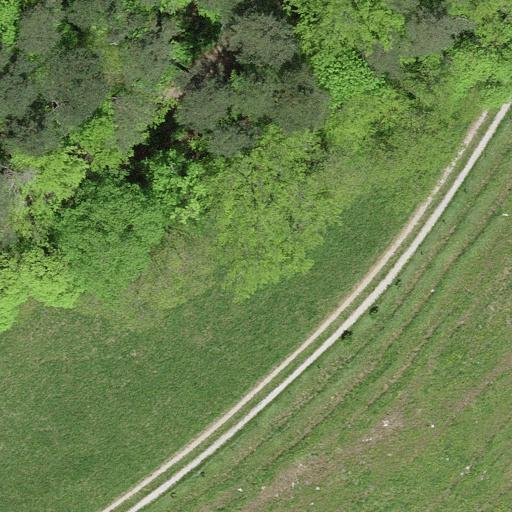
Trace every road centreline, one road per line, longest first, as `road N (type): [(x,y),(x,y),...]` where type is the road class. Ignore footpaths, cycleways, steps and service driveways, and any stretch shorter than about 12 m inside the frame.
road 1 (track): [(121,511),(404,251),(511,89)]
road 2 (track): [(0,213),(249,43),(296,0)]
